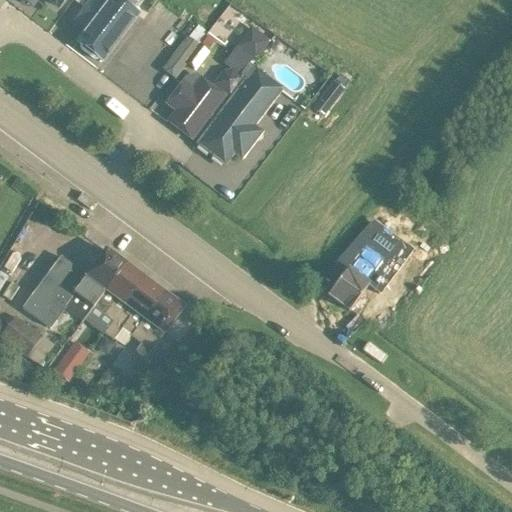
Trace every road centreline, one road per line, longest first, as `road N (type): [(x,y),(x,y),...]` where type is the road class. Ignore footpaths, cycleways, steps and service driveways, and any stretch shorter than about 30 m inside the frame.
road 1 (unclassified): [(511,485),(101,183)]
road 2 (primary): [(249,511),(0,418)]
road 3 (unclassified): [(146,123),(23,25),(0,33)]
road 4 (primary): [(0,461),(138,511)]
road 5 (unclassified): [(101,183),(0,108)]
